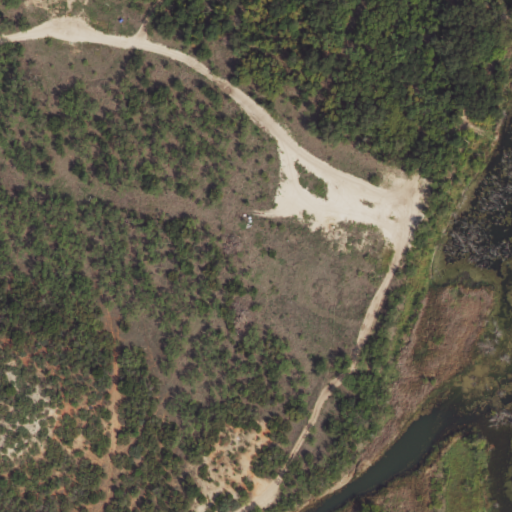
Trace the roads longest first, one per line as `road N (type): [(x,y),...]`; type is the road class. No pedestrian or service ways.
road 1 (residential): [(235,511),(260,495),(322,385),(359,348),(407,234),(386,200),(286,140),(240,96),(171,51),(65,26)]
road 2 (residential): [(132,0),(65,26),(0,37)]
